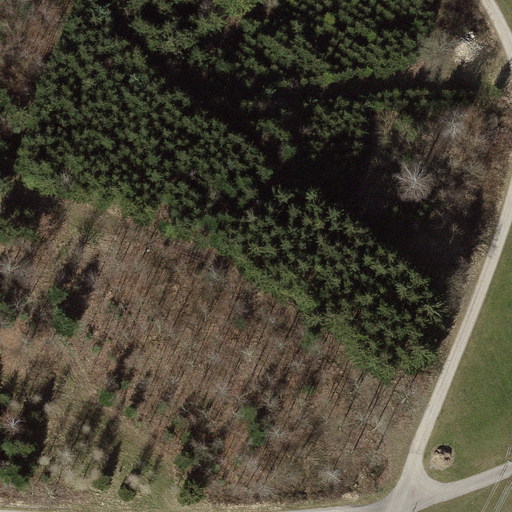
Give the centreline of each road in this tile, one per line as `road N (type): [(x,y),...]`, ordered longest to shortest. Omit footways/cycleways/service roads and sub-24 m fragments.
road 1 (track): [(394,511),(511,196)]
road 2 (track): [(511,470),(395,511)]
